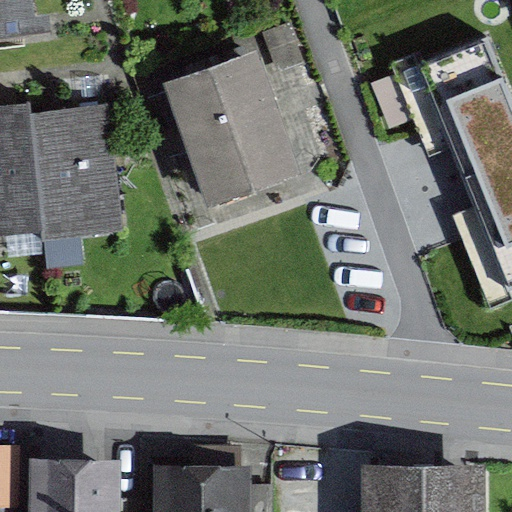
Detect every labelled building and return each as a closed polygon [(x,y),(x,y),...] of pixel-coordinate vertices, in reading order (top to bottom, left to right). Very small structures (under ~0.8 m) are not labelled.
[(31,0),(0,0),(0,37),(34,36),(31,0)] [(511,106),(485,38),(425,61),(508,276),(511,274),(511,106)] [(252,65),(173,94),(212,200),(292,171),(252,65)] [(27,112),(0,114),(0,230),(38,226),(29,127),(27,112)] [(103,120),(29,127),(38,226),(39,239),(114,232),(103,120)] [(25,511),(26,457),(0,456),(0,511),(25,511)] [(488,511),(487,462),(366,466),(367,511),(488,511)] [(116,511),(116,468),(34,469),(35,511),(116,511)] [(240,511),(240,474),(158,475),(158,511),(240,511)]
